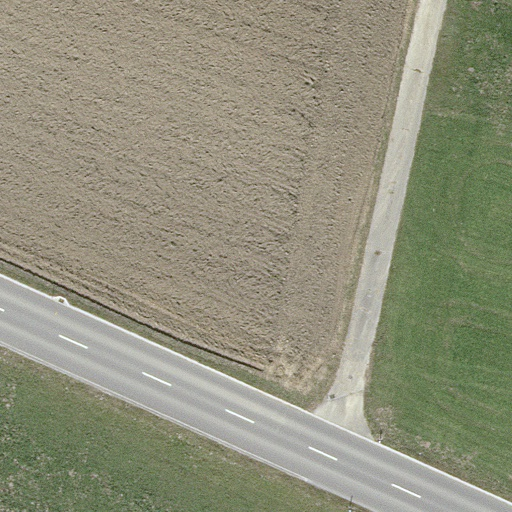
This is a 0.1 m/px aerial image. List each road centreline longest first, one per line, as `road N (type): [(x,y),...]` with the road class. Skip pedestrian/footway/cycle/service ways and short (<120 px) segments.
road 1 (tertiary): [(439,511),(0,314)]
road 2 (track): [(439,0),(329,463)]
